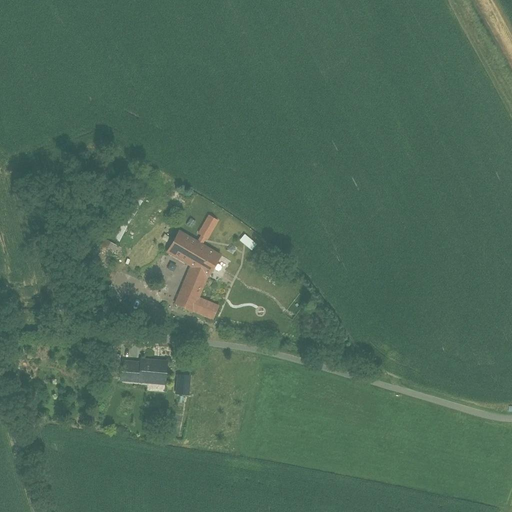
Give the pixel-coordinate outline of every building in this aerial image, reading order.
[(118,239),(115,238),(143,190),(130,183),(102,230),(90,223),(81,237),(88,241),(79,256),(100,268),(107,257),(118,239)] [(218,247),(200,237),(214,213),(206,208),(192,232),(176,223),(163,245),(187,259),(172,298),(211,312),(216,297),(197,290),(205,269),(218,247)] [(244,234),(240,240),(251,250),(256,245),(244,234)] [(290,319),(306,303),(300,297),(284,312),(290,319)] [(144,360),(123,358),(121,381),(165,385),(167,359),(144,357),(144,360)] [(188,396),(191,375),(177,373),(174,394),(188,396)]
